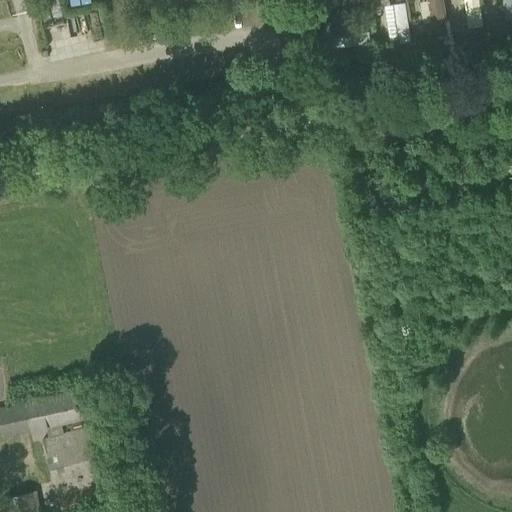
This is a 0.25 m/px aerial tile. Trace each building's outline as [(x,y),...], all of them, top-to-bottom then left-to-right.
[(466,30),(463,0),(438,0),(441,32),(466,30)] [(464,0),(466,26),(484,25),(482,0),(464,0)] [(511,0),(484,0),(485,14),(511,12),(511,0)] [(388,41),(411,40),(408,1),(386,2),(388,41)] [(0,430),(2,438),(94,417),(87,386),(0,405),(0,430)] [(62,511),(78,511),(113,502),(91,425),(42,439),(62,511)]
